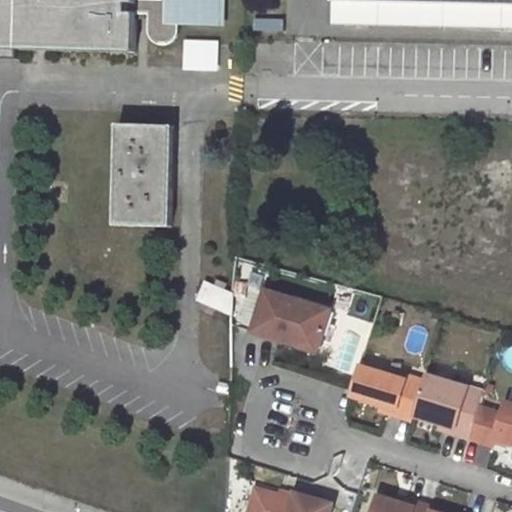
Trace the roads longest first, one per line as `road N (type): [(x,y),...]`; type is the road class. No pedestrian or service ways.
road 1 (residential): [(247,87),(511,95)]
road 2 (residential): [(326,431),(511,489)]
road 3 (residential): [(268,374),(246,438),(316,462),(326,431)]
